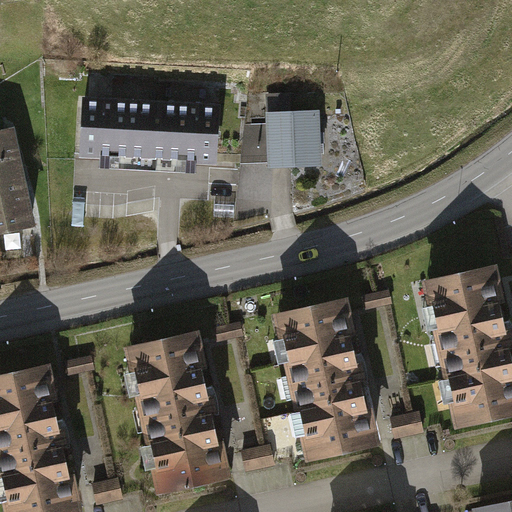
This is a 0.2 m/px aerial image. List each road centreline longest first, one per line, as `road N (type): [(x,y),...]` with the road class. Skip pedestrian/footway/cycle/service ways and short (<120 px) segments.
road 1 (tertiary): [(0,317),(377,229),(511,152)]
road 2 (residential): [(265,511),(511,459)]
